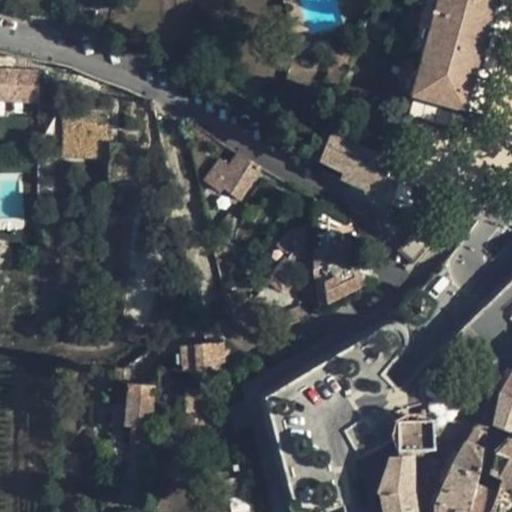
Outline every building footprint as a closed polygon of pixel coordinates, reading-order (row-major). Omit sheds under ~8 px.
[(54,19),(56,0),(31,0),(29,16),(54,19)] [(413,0),(403,36),(428,44),(440,0),(413,0)] [(496,0),(440,0),(428,44),(414,96),(466,110),(496,0)] [(0,50),(0,70),(21,76),(25,56),(13,54),(0,50)] [(106,119),(62,119),(62,158),(97,158),(97,140),(107,140),(106,119)] [(331,136),(319,131),(310,156),(321,162),(331,136)] [(394,161),(333,131),(331,136),(321,162),(343,173),(341,178),(390,200),(397,184),(386,179),(394,161)] [(261,166),(238,152),(229,165),(221,159),(205,180),(221,192),(225,188),(241,200),(261,166)] [(443,232),(426,217),(398,250),(414,264),(443,232)] [(288,292),(296,283),(290,279),(302,262),(305,228),(297,229),(292,231),(288,234),(283,238),(278,245),(290,253),(268,281),(281,291),(283,288),(288,292)] [(314,239),(320,298),(357,295),(351,235),(314,239)] [(248,297),(242,297),(238,292),(236,290),(228,293),(234,321),(253,304),(248,297)] [(288,309),(270,317),(274,327),(287,321),(292,320),(288,309)] [(399,345),(383,330),(373,342),(390,357),(399,345)] [(222,343),(181,347),(182,371),(224,375),(222,343)] [(117,370),(116,382),(124,382),(125,371),(117,370)] [(511,375),(501,392),(511,398),(511,375)] [(155,387),(129,384),(125,426),(131,427),(129,444),(142,445),(141,458),(150,459),(155,387)] [(186,413),(187,430),(211,430),(210,388),(186,389),(186,413)] [(511,398),(501,392),(501,393),(494,426),(511,432),(511,431),(511,398)] [(344,430),(360,458),(399,438),(399,425),(387,411),(371,426),(363,418),(344,430)] [(437,451),(435,423),(399,425),(399,438),(399,447),(399,453),(414,452),(424,451),(437,451)] [(486,432),(475,428),(467,442),(484,450),(486,432)] [(511,442),(509,441),(496,453),(510,458),(511,459),(511,442)] [(471,511),(511,511),(511,487),(510,486),(502,481),(499,485),(498,491),(497,493),(477,485),(480,476),(484,450),(467,442),(464,448),(454,464),(437,503),(437,508),(469,511),(471,511)] [(410,492),(414,492),(414,452),(399,453),(399,456),(390,457),(378,491),(378,493),(378,494),(381,495),(410,492)] [(511,459),(510,458),(496,453),(489,474),(498,478),(502,481),(510,486),(511,487),(511,459)] [(416,511),(414,492),(410,492),(381,495),(378,494),(381,509),(385,508),(385,511),(416,511)]
